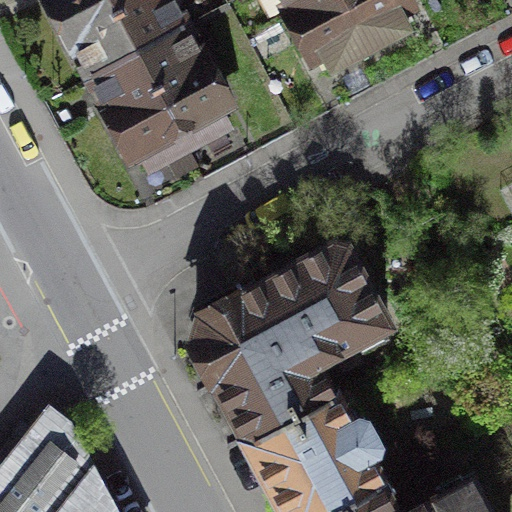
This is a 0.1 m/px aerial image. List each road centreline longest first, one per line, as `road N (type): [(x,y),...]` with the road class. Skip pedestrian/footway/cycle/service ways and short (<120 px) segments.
road 1 (residential): [(75,296),(511,62)]
road 2 (residential): [(185,511),(75,296)]
road 3 (residential): [(75,296),(0,155)]
